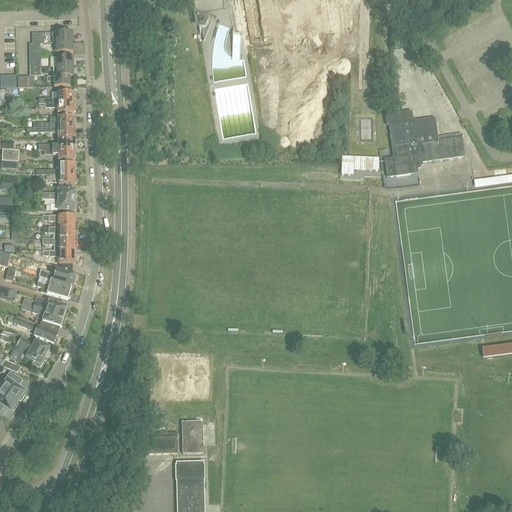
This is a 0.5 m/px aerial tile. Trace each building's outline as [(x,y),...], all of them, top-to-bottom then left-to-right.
[(243,0),(250,41),(310,31),(311,39),(314,55),(321,54),(319,43),(318,44),(317,38),(315,30),(345,25),(340,0),(243,0)] [(205,28),(208,22),(198,18),(197,18),(200,36),(203,36),(202,29),(205,28)] [(53,43),(56,43),(73,43),(73,33),(52,33),(52,38),(53,38),(53,43)] [(32,34),(33,45),(41,45),(44,45),(44,34),(32,34)] [(73,53),(73,43),(56,43),(56,53),(73,53)] [(41,45),(33,45),(30,45),(30,57),(41,56),(41,45)] [(30,57),(30,67),(41,67),(41,56),(30,57)] [(56,68),(73,67),(73,57),(56,57),(56,68)] [(42,77),(41,67),(30,67),(30,77),(42,77)] [(73,77),(73,67),(56,68),(54,68),(54,77),(70,77),(73,77)] [(18,77),(19,89),(29,89),(29,77),(18,77)] [(47,83),(54,83),(54,88),(71,88),(70,77),(54,77),(47,77),(47,83)] [(38,104),(45,104),(74,104),(73,100),(74,100),(74,95),(73,95),(73,94),(58,94),(58,99),(38,99),(38,104)] [(74,108),(74,104),(45,104),(38,104),(39,109),(45,109),(58,109),(58,115),(74,114),(74,112),(75,112),(75,108),(74,108)] [(387,126),(389,126),(393,159),(385,161),(387,179),(396,177),(396,178),(396,177),(418,174),(418,169),(421,164),(464,158),(465,158),(462,139),(462,138),(458,135),(438,138),(435,119),(413,122),(412,112),(385,116),(387,126)] [(34,129),(38,129),(45,129),(74,128),(74,124),(75,123),(75,121),(74,120),(74,118),(58,118),(58,124),(45,124),(34,124),(34,129)] [(74,132),(74,128),(45,129),(38,129),(38,133),(38,134),(58,133),(58,140),(74,139),(74,137),(75,136),(75,133),(74,132)] [(44,152),(74,151),(74,147),(75,146),(75,143),(74,143),(74,141),(58,142),(58,146),(53,147),(53,146),(39,146),(39,152),(44,152)] [(2,150),(1,162),(18,163),(18,150),(2,150)] [(74,151),(44,152),(44,156),(59,156),(59,161),(75,161),(75,160),(76,159),(76,156),(74,155),(74,151)] [(342,157),(342,167),(341,176),(354,177),(354,170),(379,171),(379,159),(348,158),(342,157)] [(46,176),(75,175),(75,174),(75,171),(76,171),(76,167),(75,167),(75,165),(59,166),(59,171),(46,172),(36,172),(36,176),(46,176)] [(75,180),(75,175),(46,176),(46,181),(59,181),(59,186),(75,186),(75,184),(76,184),(76,180),(75,180)] [(511,182),(511,176),(474,182),(475,188),(511,182)] [(42,201),(43,201),(75,202),(75,198),(76,197),(76,194),(75,193),(75,191),(58,191),(58,195),(45,194),(45,198),(42,198),(42,201)] [(0,198),(0,213),(11,214),(11,207),(12,199),(0,198)] [(50,211),(74,212),(74,211),(75,211),(76,206),(75,205),(75,202),(43,201),(42,201),(42,203),(44,203),(44,206),(51,207),(50,211)] [(54,229),(59,229),(74,229),(74,217),(54,217),(43,217),(43,223),(54,223),(54,229)] [(59,229),(54,229),(43,229),(43,234),(49,234),(49,235),(54,234),(54,240),(59,240),(74,241),(74,233),(74,229),(59,229)] [(74,252),(74,241),(59,240),(54,240),(43,241),(43,246),(54,246),(54,252),(59,252),(74,252)] [(0,252),(0,266),(7,269),(11,256),(0,252)] [(59,264),(74,264),(74,252),(59,252),(54,252),(43,252),(43,258),(49,258),(59,258),(59,264)] [(7,276),(14,278),(16,271),(9,269),(7,276)] [(50,281),(50,282),(52,282),(53,282),(71,287),(73,282),(74,281),(75,278),(74,277),(74,275),(56,270),(55,276),(41,272),(39,278),(50,281)] [(70,294),(71,287),(53,282),(52,282),(50,282),(49,286),(49,288),(70,294)] [(69,295),(70,294),(49,288),(49,286),(38,283),(37,288),(42,289),(41,293),(68,300),(69,300),(70,296),(69,295)] [(17,294),(5,291),(0,289),(0,299),(14,304),(17,294)] [(24,300),(22,307),(34,310),(34,309),(64,318),(65,314),(66,314),(68,309),(67,309),(67,308),(49,302),(36,299),(35,303),(24,300)] [(63,322),(64,318),(34,309),(34,310),(22,307),(21,310),(44,318),(43,322),(41,322),(40,327),(50,331),(52,325),(61,328),(61,327),(62,328),(64,323),(63,322)] [(39,326),(38,329),(16,320),(14,325),(36,333),(34,337),(54,345),(57,335),(57,334),(50,331),(40,327),(39,326)] [(0,338),(14,341),(15,336),(2,332),(0,338)] [(22,339),(19,344),(45,358),(47,354),(49,353),(50,351),(49,350),(50,349),(36,341),(34,345),(22,339)] [(46,358),(45,358),(19,344),(16,348),(28,355),(26,359),(33,363),(32,365),(40,369),(46,358)] [(511,347),(482,351),(483,359),(511,355),(511,347)] [(4,361),(1,367),(18,374),(21,368),(4,361)] [(10,373),(0,387),(0,390),(18,403),(19,401),(21,403),(25,396),(24,395),(25,393),(18,388),(23,381),(13,375),(10,373)] [(17,404),(18,403),(0,390),(0,413),(0,414),(4,408),(11,413),(12,411),(14,412),(19,406),(17,404)] [(204,455),(203,423),(182,423),(183,455),(204,455)] [(140,457),(178,456),(178,439),(154,439),(139,440),(140,457)] [(177,482),(177,501),(205,500),(205,481),(206,481),(206,465),(204,465),(204,463),(176,464),(176,466),(175,466),(175,482),(177,482)] [(205,511),(205,500),(177,501),(177,511),(205,511)]
